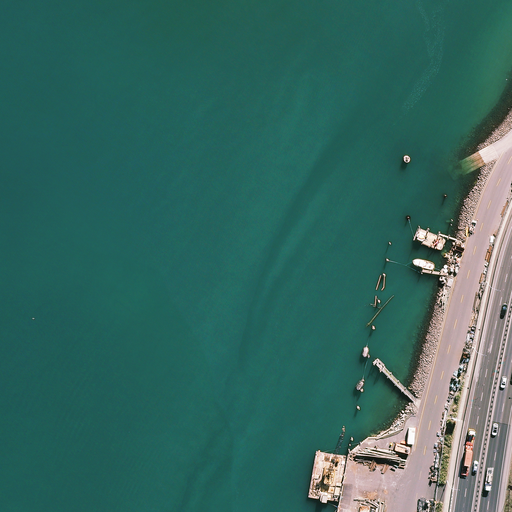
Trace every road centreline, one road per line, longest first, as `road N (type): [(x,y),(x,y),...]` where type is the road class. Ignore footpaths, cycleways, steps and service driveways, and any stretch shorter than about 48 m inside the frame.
road 1 (trunk): [(465,511),(511,268)]
road 2 (trunk): [(511,378),(489,511)]
